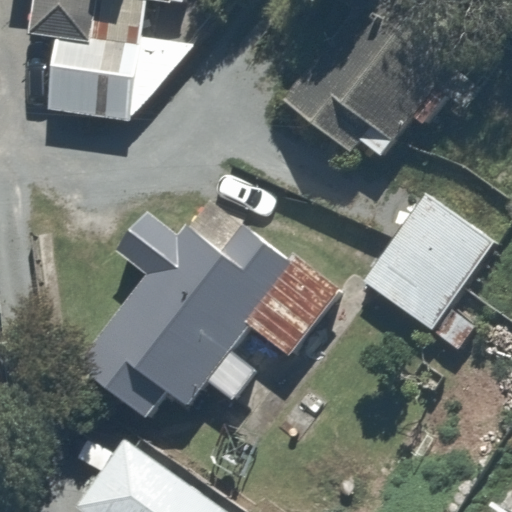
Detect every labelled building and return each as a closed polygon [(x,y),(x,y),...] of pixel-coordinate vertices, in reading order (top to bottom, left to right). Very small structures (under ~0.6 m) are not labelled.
[(46,122),(127,125),(181,63),(183,0),(15,0),(14,37),(49,39),(46,122)] [(362,146),(378,158),(412,113),(428,125),(447,100),(463,112),(483,86),(449,60),(474,27),(438,0),(360,0),(282,104),(353,158),(362,146)] [(501,237),(431,187),(360,288),(430,338),(501,237)] [(74,370),(151,425),(171,399),(194,416),(212,392),(268,432),(361,303),(305,263),(212,195),(181,237),(148,213),(117,256),(143,275),(74,370)] [(242,511),(121,434),(72,511),(73,511),(242,511)]
